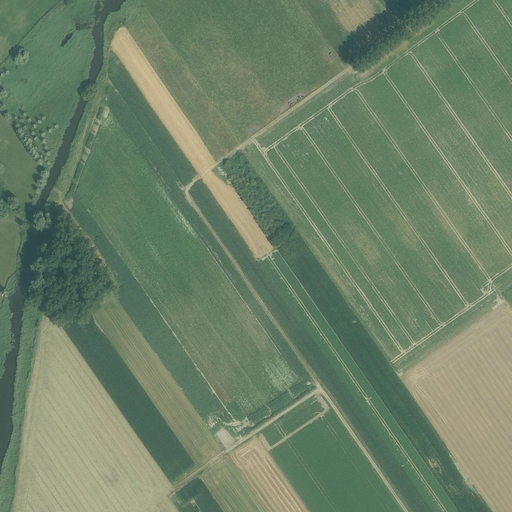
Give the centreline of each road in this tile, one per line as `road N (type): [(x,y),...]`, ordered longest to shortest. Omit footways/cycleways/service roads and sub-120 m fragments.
road 1 (track): [(440,0),(187,189),(407,511)]
road 2 (track): [(140,511),(322,388)]
